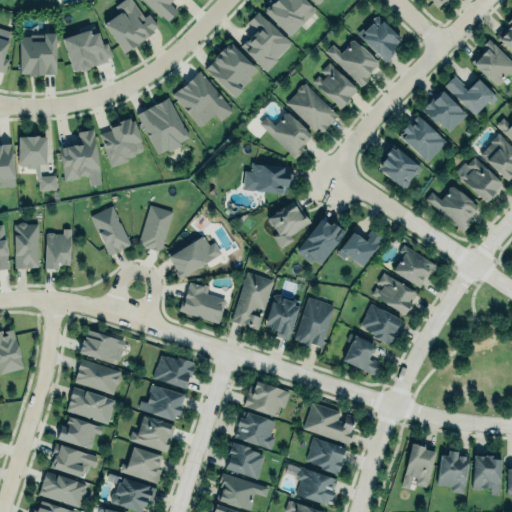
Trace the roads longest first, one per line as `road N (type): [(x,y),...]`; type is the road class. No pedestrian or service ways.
road 1 (residential): [(0,300),(51,298),(107,309),(389,402),(511,423)]
road 2 (residential): [(355,511),(378,431),(412,358),(511,214)]
road 3 (residential): [(221,0),(159,65),(119,87),(83,97),(0,95)]
road 4 (residential): [(484,0),(324,163)]
road 5 (residential): [(324,163),(511,290)]
road 6 (residential): [(51,298),(44,375),(0,510)]
road 7 (residential): [(174,511),(228,351)]
